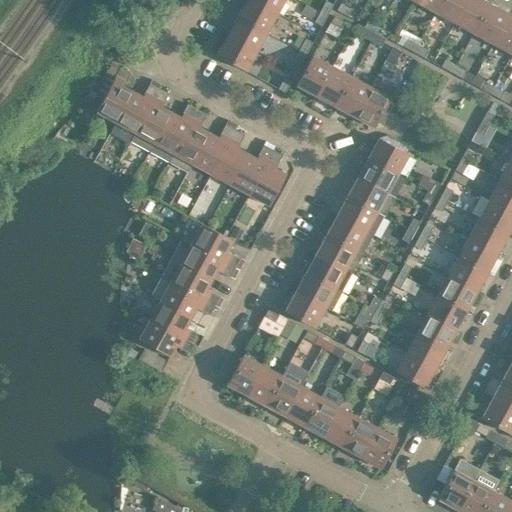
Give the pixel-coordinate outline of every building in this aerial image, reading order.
[(277,13),(253,0),(246,0),(238,16),(267,32),(277,13)] [(283,0),(253,0),(277,13),(283,0)] [(333,4),(326,0),(320,12),(327,15),(333,4)] [(436,12),(442,0),(417,0),(416,1),(436,12)] [(455,22),(466,0),(442,0),(436,12),(455,22)] [(474,33),(489,4),(482,0),(466,0),(455,22),(474,33)] [(341,3),(337,10),(348,16),(352,8),(341,3)] [(306,4),(300,14),(312,21),(317,11),(306,4)] [(493,43),(509,14),(489,4),(474,33),(493,43)] [(315,21),(322,25),(327,15),(320,12),(315,21)] [(511,53),(511,15),(509,14),(493,43),(511,53)] [(345,21),(334,15),(330,22),(341,28),(345,21)] [(267,32),(238,16),(227,35),(256,51),(267,32)] [(368,21),(364,28),(374,34),(378,27),(368,21)] [(378,27),(374,34),(385,39),(389,32),(378,27)] [(364,28),(361,35),(371,41),(374,34),(364,28)] [(371,41),(381,46),(385,39),(374,34),(371,41)] [(217,55),(246,71),(256,51),(227,35),(217,55)] [(298,35),(293,45),(300,48),(305,39),(298,35)] [(313,42),(305,39),(300,48),(299,50),(306,53),(313,42)] [(407,39),(403,46),(415,52),(418,45),(407,39)] [(424,57),(428,50),(418,45),(415,52),(424,57)] [(386,58),(392,61),(399,50),(392,47),(386,58)] [(294,59),(301,63),(306,53),(299,50),(294,59)] [(312,56),(296,85),(316,95),(332,66),(312,56)] [(445,59),(441,66),(452,72),(456,65),(445,59)] [(462,78),(466,71),(456,65),(452,72),(462,78)] [(335,106),(351,77),(332,66),(316,95),(335,106)] [(123,86),(131,73),(120,67),(96,111),(116,122),(133,91),(123,86)] [(354,116),(370,87),(351,77),(335,106),(354,116)] [(291,81),(284,78),(278,88),(285,92),(291,81)] [(483,80),(479,87),(490,93),(494,86),(483,80)] [(150,83),(142,96),(133,91),(116,122),(135,133),(159,88),(150,83)] [(500,98),(504,91),(494,86),(490,93),(500,98)] [(374,127),(390,98),(370,87),(354,116),(374,127)] [(161,107),(169,93),(159,88),(135,133),(131,140),(150,150),(171,112),(161,107)] [(188,103),(180,117),(171,112),(150,150),(169,161),(197,108),(188,103)] [(199,127),(207,114),(197,108),(169,161),(188,171),(192,163),(209,132),(199,127)] [(494,114),(487,110),(482,121),(489,124),(494,114)] [(476,132),(483,135),(489,124),(482,121),(476,132)] [(226,124),(218,138),(209,132),(192,163),(211,174),(235,129),(226,124)] [(230,184),(247,153),(237,148),(245,134),(235,129),(211,174),(230,184)] [(372,150),(368,148),(364,155),(397,173),(408,153),(379,138),(372,150)] [(264,144),(256,158),(247,153),(230,184),(249,194),(273,150),(264,144)] [(474,152),(467,148),(461,159),(468,163),(474,152)] [(269,205),(286,174),(275,168),(283,155),(273,150),(249,194),(269,205)] [(360,163),(364,165),(358,177),(387,192),(397,173),(364,155),(360,163)] [(455,169),(462,173),(468,163),(461,159),(455,169)] [(500,180),(511,186),(511,161),(510,161),(500,180)] [(387,192),(358,177),(348,196),(376,211),(387,192)] [(441,183),(434,180),(428,190),(435,194),(441,183)] [(489,199),(511,211),(511,186),(500,180),(489,199)] [(453,190),(446,186),(440,197),(447,201),(453,190)] [(422,201),(429,205),(435,194),(428,190),(422,201)] [(337,215),(373,235),(384,215),(376,211),(348,196),(337,215)] [(434,207),(441,211),(447,201),(440,197),(434,207)] [(511,225),(511,211),(489,199),(479,218),(508,234),(511,225)] [(327,234),(363,254),(373,235),(337,215),(327,234)] [(420,221),(413,218),(407,228),(414,232),(420,221)] [(469,237),(497,253),(508,234),(479,218),(469,237)] [(227,250),(233,240),(201,223),(191,243),(235,267),(240,258),(227,250)] [(432,228),(425,224),(420,235),(427,239),(432,228)] [(402,239),(409,243),(414,232),(407,228),(402,239)] [(233,229),(229,236),(237,240),(241,233),(233,229)] [(316,253),(353,273),(363,254),(327,234),(316,253)] [(414,245),(421,249),(427,239),(420,235),(414,245)] [(497,253),(469,237),(458,256),(487,272),(497,253)] [(217,269),(230,277),(235,267),(191,243),(183,239),(173,258),(211,279),(217,269)] [(302,270),(306,272),(342,292),(353,273),(316,253),(311,264),(307,262),(302,270)] [(448,275),(477,291),(487,272),(458,256),(448,275)] [(220,296),(206,288),(211,279),(173,258),(163,277),(215,305),(220,296)] [(411,267),(404,263),(399,273),(406,277),(411,267)] [(393,270),(386,267),(381,277),(388,281),(393,270)] [(296,291),(325,307),(332,311),(342,292),(306,272),(296,291)] [(393,284),(400,288),(406,277),(399,273),(393,284)] [(477,291),(448,275),(437,294),(466,310),(477,291)] [(196,307),(210,315),(215,305),(163,277),(153,296),(160,300),(191,317),(196,307)] [(290,302),(286,300),(281,309),(314,327),(325,307),(296,291),(290,302)] [(427,313),(456,329),(466,310),(437,294),(427,313)] [(374,296),(368,306),(376,310),(381,299),(374,296)] [(381,299),(376,310),(383,314),(388,303),(381,299)] [(199,334),(186,326),(191,317),(160,300),(150,319),(194,343),(199,334)] [(366,311),(363,317),(370,321),(373,315),(376,310),(368,306),(366,311)] [(268,309),(264,316),(275,322),(279,314),(268,309)] [(373,315),(370,321),(377,324),(380,319),(383,314),(376,310),(373,315)] [(456,329),(427,313),(417,332),(446,348),(456,329)] [(139,339),(170,356),(175,345),(189,353),(194,343),(150,319),(139,339)] [(281,332),(293,339),(300,326),(288,320),(281,332)] [(307,330),(303,337),(314,343),(317,336),(307,330)] [(352,347),(358,336),(351,332),(345,344),(352,347)] [(406,351),(435,367),(446,348),(417,332),(406,351)] [(357,350),(364,354),(370,343),(363,339),(357,350)] [(334,345),(331,352),(341,358),(345,351),(334,345)] [(145,348),(139,359),(162,371),(168,360),(145,348)] [(352,363),(355,356),(345,351),(341,358),(352,363)] [(396,371),(425,387),(435,367),(406,351),(396,371)] [(243,355),(227,384),(247,395),(263,366),(243,355)] [(511,361),(503,379),(511,383),(511,361)] [(364,362),(360,370),(369,375),(373,367),(364,362)] [(263,366),(247,395),(266,405),(282,376),(263,366)] [(383,371),(379,378),(390,384),(393,377),(383,371)] [(282,376),(266,405),(285,415),(301,386),(282,376)] [(511,383),(503,379),(492,398),(511,408),(511,383)] [(301,386),(285,415),(304,425),(320,397),(301,386)] [(429,396),(412,387),(406,399),(422,408),(429,396)] [(320,397),(304,425),(323,436),(339,407),(320,397)] [(482,418),(511,433),(511,430),(511,408),(492,398),(482,418)] [(339,407),(323,436),(342,446),(358,417),(339,407)] [(358,417),(342,446),(361,456),(377,428),(358,417)] [(480,424),(476,431),(487,437),(491,430),(480,424)] [(381,467),(397,438),(377,428),(361,456),(381,467)] [(511,441),(507,438),(503,445),(511,450),(511,441)] [(446,484),(438,498),(458,509),(478,472),(458,461),(453,471),(446,484)] [(443,466),(436,479),(446,484),(453,471),(443,466)] [(124,467),(117,480),(125,485),(132,483),(137,474),(124,467)] [(464,511),(480,511),(493,490),(497,482),(478,472),(458,509),(464,511)] [(505,511),(511,501),(493,490),(480,511),(505,511)] [(178,511),(180,510),(182,511),(183,510),(159,497),(152,509),(157,511),(178,511)]
